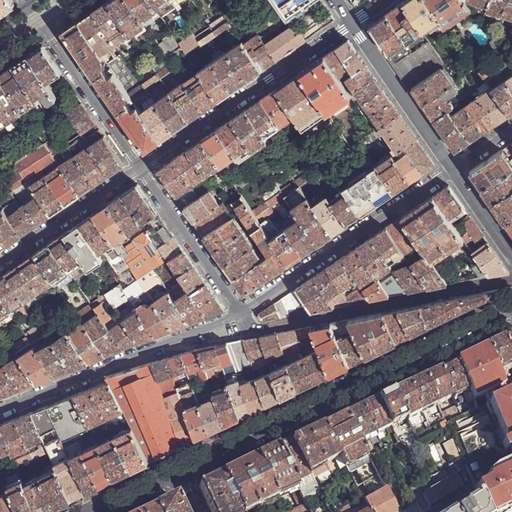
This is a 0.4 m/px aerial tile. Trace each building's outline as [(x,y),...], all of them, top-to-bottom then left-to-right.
[(0,0),(0,14),(15,4),(12,0),(0,0)] [(109,0),(107,2),(130,35),(134,32),(145,25),(141,21),(127,0),(109,0)] [(127,0),(141,21),(147,17),(156,11),(148,0),(127,0)] [(148,0),(156,11),(170,1),(170,0),(148,0)] [(277,0),(288,15),(290,13),(309,0),(277,0)] [(405,0),(402,2),(423,33),(439,21),(424,0),(405,0)] [(424,0),(439,21),(444,28),(470,10),(465,4),(461,0),(424,0)] [(487,8),(504,13),(507,0),(488,0),(488,3),(487,8)] [(98,8),(93,11),(115,45),(120,42),(125,38),(130,35),(107,2),(98,8)] [(236,2),(221,12),(223,15),(226,19),(241,9),(236,2)] [(385,14),(406,44),(412,52),(428,41),(423,33),(402,2),(391,10),(385,14)] [(307,38),(332,19),(322,5),(296,25),(307,38)] [(241,9),(226,19),(228,21),(231,26),(246,16),(241,9)] [(85,17),(78,21),(107,63),(110,68),(113,72),(116,77),(123,73),(132,86),(126,91),(130,97),(132,100),(146,90),(145,88),(142,83),(121,53),(117,56),(111,48),(115,45),(93,11),(85,17)] [(156,11),(147,17),(151,22),(159,16),(156,11)] [(388,54),(390,55),(406,44),(385,14),(369,25),(388,54)] [(223,15),(209,25),(210,26),(213,31),(228,21),(226,19),(223,15)] [(63,32),(95,78),(106,71),(102,66),(107,63),(78,21),(69,28),(63,32)] [(228,21),(213,31),(216,36),(231,26),(228,21)] [(276,36),(267,42),(265,44),(276,60),(293,49),(305,41),(294,24),(282,32),(276,36)] [(145,25),(134,32),(138,38),(149,31),(145,25)] [(210,26),(195,36),(198,41),(213,31),(210,26)] [(213,31),(198,41),(200,44),(201,46),(216,36),(213,31)] [(193,33),(178,43),(181,47),(184,52),(186,54),(200,44),(198,41),(195,36),(193,33)] [(258,35),(244,45),(261,71),(271,64),(276,60),(265,44),(260,36),(258,35)] [(125,38),(120,42),(125,49),(130,45),(125,38)] [(340,46),(336,48),(354,73),(366,65),(348,40),(340,46)] [(242,41),(227,51),(247,80),(256,74),(261,71),(244,45),(242,41)] [(412,52),(428,76),(442,67),(445,65),(428,41),(412,52)] [(178,43),(164,53),(167,57),(181,47),(178,43)] [(200,44),(186,54),(189,58),(203,48),(201,46),(200,44)] [(390,55),(412,88),(428,76),(412,52),(406,44),(390,55)] [(35,51),(27,56),(46,84),(62,73),(42,46),(35,51)] [(181,47),(167,57),(170,62),(172,60),(184,52),(181,47)] [(329,53),(324,56),(338,77),(343,74),(346,78),(354,73),(336,48),(329,53)] [(494,61),(511,86),(511,53),(510,50),(494,61)] [(227,51),(212,61),(232,90),(243,83),(247,80),(227,51)] [(19,62),(13,66),(34,97),(38,94),(42,94),(47,102),(49,101),(56,97),(51,91),(46,84),(27,56),(19,62)] [(309,67),(299,73),(327,112),(351,95),(338,77),(324,56),(309,67)] [(479,71),(480,71),(485,67),(481,61),(475,60),(469,64),(473,70),(477,67),(479,71)] [(212,61),(197,71),(198,72),(217,100),(229,93),(232,90),(212,61)] [(480,71),(492,88),(510,114),(511,112),(511,86),(494,61),(485,67),(480,71)] [(171,63),(157,74),(160,78),(174,68),(172,65),(171,63)] [(354,73),(346,78),(355,90),(374,77),(369,69),(366,65),(354,73)] [(4,72),(0,74),(0,79),(22,111),(37,101),(34,97),(13,66),(4,72)] [(419,99),(423,104),(453,84),(442,67),(428,76),(412,88),(419,99)] [(466,80),(480,71),(479,71),(477,67),(473,70),(463,76),(466,80)] [(174,68),(160,78),(162,81),(176,71),(174,68)] [(106,71),(95,78),(99,85),(113,104),(119,113),(129,105),(126,100),(130,97),(126,91),(116,77),(113,72),(109,75),(106,71)] [(198,72),(183,82),(203,110),(214,103),(217,100),(198,72)] [(286,82),(275,90),(293,116),(297,121),(302,129),(327,112),(299,73),(286,82)] [(157,74),(142,83),(145,88),(160,78),(157,74)] [(374,77),(355,90),(356,93),(363,103),(383,89),(378,82),(374,77)] [(160,78),(145,88),(146,90),(151,97),(165,86),(162,81),(160,78)] [(0,126),(4,123),(10,120),(22,111),(0,79),(0,126)] [(67,81),(51,91),(56,97),(56,98),(71,88),(67,81)] [(183,82),(169,92),(189,120),(199,113),(203,110),(183,82)] [(434,119),(448,110),(452,107),(446,99),(458,91),(453,84),(423,104),(430,114),(434,119)] [(467,97),(474,92),(472,88),(467,92),(466,94),(467,97)] [(505,117),(510,114),(492,88),(478,97),(496,123),(505,117)] [(383,89),(363,103),(371,115),(391,102),(386,94),(383,89)] [(146,90),(132,100),(134,102),(136,107),(151,97),(146,90)] [(266,96),(261,100),(279,126),(293,116),(275,90),(266,96)] [(169,92),(154,102),(174,130),(184,123),(189,120),(169,92)] [(491,126),(496,123),(478,97),(465,106),(483,132),(491,126)] [(253,105),(246,110),(264,136),(279,126),(261,100),(253,105)] [(354,100),(349,103),(354,111),(359,108),(358,106),(354,100)] [(154,102),(140,112),(160,140),(170,133),(174,130),(154,102)] [(391,102),(371,115),(380,127),(400,114),(391,102)] [(82,103),(67,113),(77,128),(81,134),(96,123),(87,110),(82,103)] [(129,105),(119,113),(144,151),(155,143),(160,140),(140,112),(137,107),(132,110),(129,105)] [(476,136),(483,132),(465,106),(455,112),(452,115),(470,141),(476,136)] [(237,115),(231,120),(252,149),(266,139),(264,136),(246,110),(237,115)] [(456,151),(470,141),(452,115),(448,110),(434,119),(447,138),(456,151)] [(379,131),(381,130),(388,140),(408,126),(404,120),(400,114),(380,127),(377,129),(379,131)] [(293,116),(279,126),(283,132),(297,121),(293,116)] [(10,120),(4,123),(9,131),(15,127),(10,120)] [(222,126),(217,129),(235,156),(237,159),(252,149),(231,120),(222,126)] [(98,126),(90,132),(92,134),(100,129),(98,126)] [(408,126),(388,140),(396,152),(404,147),(417,139),(412,132),(408,126)] [(77,128),(62,137),(66,143),(81,134),(77,128)] [(90,136),(94,143),(89,146),(109,175),(116,170),(124,164),(100,129),(92,134),(90,136)] [(208,135),(202,140),(220,166),(221,166),(235,156),(217,129),(208,135)] [(83,137),(68,147),(74,156),(89,146),(83,137)] [(50,139),(44,143),(50,153),(56,149),(50,139)] [(417,139),(404,147),(422,173),(435,165),(426,152),(417,139)] [(193,146),(188,149),(206,175),(220,166),(202,140),(193,146)] [(50,153),(44,143),(33,151),(29,150),(26,152),(26,155),(15,163),(20,171),(24,176),(31,171),(34,175),(41,170),(55,160),(53,156),(50,153)] [(89,146),(74,156),(95,185),(104,178),(109,175),(89,146)] [(399,157),(395,160),(409,182),(417,176),(422,173),(404,147),(396,152),(399,157)] [(179,156),(174,159),(191,185),(206,175),(188,149),(179,156)] [(478,183),(482,188),(511,167),(511,164),(502,149),(470,171),(478,183)] [(391,155),(375,166),(393,193),(404,186),(409,182),(395,160),(391,155)] [(74,156),(60,166),(80,195),(83,193),(92,186),(95,185),(74,156)] [(235,156),(221,166),(226,174),(241,164),(237,159),(235,156)] [(164,166),(158,170),(184,207),(199,198),(197,194),(191,185),(174,159),(164,166)] [(41,170),(45,176),(60,166),(55,160),(41,170)] [(371,161),(362,167),(339,183),(342,187),(361,215),(380,202),(393,193),(375,166),(371,161)] [(326,162),(316,169),(320,174),(329,168),(326,162)] [(60,166),(45,176),(65,205),(71,201),(80,195),(60,166)] [(487,196),(492,203),(511,189),(511,167),(482,188),(487,196)] [(27,181),(30,185),(45,176),(41,170),(34,175),(26,180),(27,181)] [(309,170),(295,181),(295,182),(299,187),(313,176),(311,173),(309,170)] [(20,171),(6,179),(14,190),(27,181),(26,180),(24,176),(20,171)] [(45,176),(30,185),(37,196),(51,215),(56,211),(65,205),(45,176)] [(295,182),(281,192),(284,196),(299,187),(295,182)] [(134,186),(123,194),(142,222),(157,212),(137,184),(134,186)] [(211,184),(197,194),(199,198),(210,190),(214,188),(211,184)] [(443,189),(432,197),(450,222),(467,211),(449,185),(443,189)] [(277,186),(262,196),(266,201),(281,192),(277,186)] [(285,197),(296,214),(299,219),(317,244),(325,239),(332,235),(312,206),(299,187),(284,196),(285,197)] [(342,187),(339,189),(341,192),(329,200),(346,225),(355,219),(361,215),(342,187)] [(499,213),(505,222),(511,217),(511,189),(492,203),(499,213)] [(199,198),(184,207),(190,216),(194,222),(219,204),(210,190),(199,198)] [(238,191),(229,198),(232,202),(241,195),(238,191)] [(37,196),(21,207),(10,192),(0,199),(0,204),(2,208),(21,235),(38,224),(51,215),(37,196)] [(281,192),(266,201),(269,206),(270,207),(285,197),(284,196),(281,192)] [(147,230),(142,222),(123,194),(119,197),(108,204),(128,233),(133,240),(147,230)] [(241,195),(232,202),(239,213),(249,227),(269,255),(262,259),(261,260),(271,275),(281,269),(288,264),(270,238),(258,220),(255,216),(252,211),(241,195)] [(327,196),(312,206),(332,235),(340,229),(346,225),(329,200),(327,196)] [(410,212),(401,218),(420,245),(423,250),(426,255),(431,262),(463,240),(459,234),(450,222),(432,197),(428,199),(410,212)] [(266,201),(252,211),(255,216),(269,206),(266,201)] [(219,204),(194,222),(200,230),(204,236),(233,217),(223,202),(219,204)] [(98,211),(94,214),(114,243),(120,238),(128,233),(108,204),(106,205),(98,211)] [(269,206),(255,216),(258,220),(270,238),(288,264),(296,259),(302,254),(285,228),(278,233),(268,217),(274,213),(270,207),(269,206)] [(0,235),(7,245),(16,239),(21,235),(2,208),(0,209),(0,235)] [(147,230),(133,240),(134,241),(153,269),(168,259),(166,256),(181,246),(169,229),(157,212),(142,222),(147,230)] [(98,253),(99,253),(106,255),(124,281),(123,282),(120,278),(117,280),(120,284),(129,298),(134,305),(134,306),(143,300),(147,301),(152,298),(138,279),(120,252),(114,243),(94,214),(83,221),(79,224),(98,253)] [(296,214),(282,224),(285,228),(299,219),(296,214)] [(466,230),(459,234),(463,240),(465,243),(471,239),(472,238),(474,242),(484,236),(470,215),(461,222),(466,230)] [(233,217),(204,236),(209,243),(214,250),(243,231),(233,217)] [(392,224),(386,228),(403,255),(420,245),(401,218),(392,224)] [(299,219),(285,228),(302,254),(311,248),(317,244),(299,219)] [(70,230),(64,234),(83,261),(89,270),(103,260),(98,253),(79,224),(70,230)] [(377,234),(371,239),(388,265),(403,255),(386,228),(377,234)] [(243,231),(214,250),(219,258),(224,265),(253,246),(243,231)] [(55,240),(49,244),(68,271),(83,261),(64,234),(55,240)] [(120,238),(114,243),(120,252),(126,247),(120,238)] [(361,245),(356,248),(374,275),(376,278),(390,268),(388,265),(371,239),(361,245)] [(487,240),(477,247),(473,242),(467,246),(472,253),(488,242),(487,240)] [(126,247),(120,252),(138,279),(153,269),(134,241),(126,247)] [(488,242),(472,253),(479,263),(488,277),(509,273),(491,247),(488,242)] [(49,244),(35,254),(53,281),(68,271),(49,244)] [(187,255),(181,246),(166,256),(168,259),(179,276),(194,265),(187,255)] [(253,246),(224,265),(229,272),(233,278),(261,260),(262,259),(253,246)] [(349,253),(342,258),(356,279),(359,285),(374,275),(356,248),(349,253)] [(19,265),(6,274),(24,302),(39,291),(53,281),(35,254),(19,265)] [(426,255),(411,266),(427,289),(437,287),(446,285),(431,262),(426,255)] [(335,263),(327,268),(341,289),(356,279),(342,258),(335,263)] [(261,260),(233,278),(238,285),(244,294),(271,275),(261,260)] [(479,263),(471,268),(479,278),(488,277),(479,263)] [(194,265),(179,276),(184,282),(191,293),(206,282),(199,272),(194,265)] [(411,266),(393,272),(395,273),(408,293),(419,291),(427,289),(411,266)] [(313,278),(333,308),(351,304),(341,289),(327,268),(320,273),(313,278)] [(138,279),(152,298),(154,302),(173,329),(183,325),(190,322),(174,300),(168,292),(158,299),(150,288),(161,280),(153,269),(138,279)] [(68,271),(53,281),(57,287),(72,277),(68,271)] [(392,275),(379,284),(388,297),(401,294),(408,293),(395,273),(392,275)] [(0,278),(0,297),(9,312),(24,302),(6,274),(0,278)] [(359,285),(370,300),(382,298),(388,297),(379,284),(376,278),(374,275),(359,285)] [(303,285),(296,289),(305,302),(312,312),(333,308),(313,278),(303,285)] [(356,279),(341,289),(351,304),(358,303),(370,300),(359,285),(356,279)] [(191,293),(184,282),(177,286),(183,294),(174,300),(190,322),(202,318),(207,316),(191,293)] [(206,282),(191,293),(207,316),(225,308),(214,293),(206,282)] [(120,284),(106,294),(108,298),(115,308),(122,303),(129,298),(120,284)] [(296,289),(289,294),(297,307),(305,302),(296,289)] [(437,302),(419,305),(430,326),(440,321),(477,304),(486,299),(498,293),(499,292),(498,290),(496,290),(481,293),(437,302)] [(39,291),(24,302),(28,307),(43,297),(39,291)] [(282,299),(290,312),(297,307),(289,294),(282,299)] [(0,324),(13,316),(9,312),(0,297),(0,324)] [(129,298),(122,303),(127,309),(134,305),(129,298)] [(282,299),(273,305),(279,315),(283,313),(285,316),(290,312),(282,299)] [(138,307),(137,309),(156,336),(167,332),(173,329),(154,302),(148,305),(147,303),(144,303),(138,307)] [(285,316),(286,317),(294,315),(312,312),(305,302),(297,307),(290,312),(285,316)] [(90,303),(76,313),(79,318),(90,310),(93,308),(90,303)] [(100,303),(93,308),(95,310),(97,314),(104,323),(112,318),(100,303)] [(134,305),(127,309),(130,314),(137,309),(134,306),(134,305)] [(262,322),(286,317),(285,316),(283,313),(279,315),(273,305),(258,315),(262,322)] [(430,326),(419,305),(416,306),(405,308),(398,310),(410,336),(421,331),(430,326)] [(130,314),(123,319),(124,320),(139,343),(149,339),(156,336),(137,309),(130,314)] [(390,311),(383,313),(396,342),(410,336),(398,310),(390,311)] [(365,316),(348,320),(354,332),(365,357),(396,342),(383,313),(365,316)] [(97,314),(83,324),(105,356),(115,353),(122,350),(109,330),(104,323),(97,314)] [(65,318),(54,325),(57,329),(63,326),(64,329),(69,326),(65,318)] [(124,320),(109,330),(122,350),(133,345),(139,343),(124,320)] [(339,321),(330,323),(338,339),(354,332),(348,320),(339,321)] [(330,323),(311,327),(317,343),(319,348),(329,374),(343,368),(350,365),(338,339),(330,323)] [(73,331),(68,334),(88,363),(98,359),(105,356),(83,324),(73,331)] [(69,326),(64,329),(67,333),(68,334),(73,331),(69,326)] [(302,329),(294,330),(301,351),(317,343),(311,327),(302,329)] [(43,330),(28,339),(31,343),(42,337),(47,335),(43,330)] [(284,333),(277,334),(284,354),(285,355),(286,358),(301,351),(294,330),(284,333)] [(365,357),(354,332),(338,339),(350,365),(358,361),(365,357)] [(67,333),(52,343),(71,370),(81,366),(88,363),(68,334),(67,333)] [(266,336),(260,337),(266,354),(268,360),(284,354),(277,334),(266,336)] [(511,334),(511,335),(503,338),(511,357),(511,334)] [(26,337),(11,346),(13,349),(16,353),(27,346),(31,343),(28,339),(26,337)] [(243,340),(250,360),(266,354),(260,337),(251,339),(243,340)] [(493,343),(487,346),(501,373),(511,367),(511,357),(503,338),(493,343)] [(237,341),(227,343),(237,371),(252,366),(250,360),(243,340),(237,341)] [(30,350),(19,357),(37,384),(47,380),(54,377),(36,351),(31,343),(27,346),(30,350)] [(52,343),(36,351),(54,377),(64,373),(71,370),(52,343)] [(223,367),(226,377),(229,384),(230,387),(241,383),(237,371),(227,343),(215,346),(221,362),(223,367)] [(301,351),(303,356),(319,348),(317,343),(301,351)] [(205,348),(198,349),(204,367),(221,362),(215,346),(205,348)] [(508,388),(501,373),(487,346),(479,350),(460,359),(457,361),(470,388),(475,400),(479,407),(472,410),(463,415),(452,420),(447,423),(454,440),(460,453),(462,458),(481,499),(486,511),(506,511),(510,510),(506,504),(511,500),(511,391),(510,392),(508,388)] [(303,356),(313,382),(322,378),(329,374),(319,348),(303,356)] [(13,349),(0,356),(0,360),(1,363),(16,353),(13,349)] [(187,353),(181,354),(187,369),(188,373),(190,372),(198,369),(202,379),(208,377),(206,372),(204,367),(198,349),(187,353)] [(301,351),(286,358),(288,364),(303,356),(301,351)] [(1,363),(20,391),(31,386),(37,384),(19,357),(16,353),(1,363)] [(167,358),(173,375),(174,379),(175,381),(181,379),(179,372),(187,369),(181,354),(173,357),(167,358)] [(303,356),(288,364),(297,390),(306,386),(313,382),(303,356)] [(118,373),(106,377),(109,383),(109,382),(123,410),(128,418),(133,428),(132,428),(149,462),(157,458),(177,448),(196,440),(180,396),(178,389),(175,381),(174,379),(171,380),(172,382),(170,383),(169,381),(166,382),(164,378),(173,375),(167,358),(139,367),(118,373)] [(447,366),(441,369),(454,396),(464,391),(470,388),(457,361),(447,366)] [(221,362),(204,367),(206,372),(223,367),(221,362)] [(0,363),(0,366),(2,369),(0,370),(0,393),(3,398),(14,393),(20,391),(1,363),(0,363)] [(288,364),(272,371),(281,398),(290,393),(297,390),(288,364)] [(257,378),(252,366),(237,371),(241,383),(257,378)] [(433,373),(425,377),(438,404),(454,396),(441,369),(433,373)] [(272,371),(257,378),(266,405),(276,400),(281,398),(272,371)] [(189,376),(181,380),(183,386),(191,383),(189,376)] [(208,377),(202,379),(203,382),(204,382),(206,388),(211,386),(210,383),(208,377)] [(226,384),(229,384),(226,377),(210,383),(211,386),(213,392),(227,388),(226,384)] [(416,381),(410,384),(422,411),(438,404),(425,377),(416,381)] [(257,378),(241,383),(251,413),(260,408),(266,405),(257,378)] [(92,389),(106,418),(110,427),(128,418),(123,410),(109,382),(109,383),(99,387),(92,389)] [(230,387),(240,418),(251,413),(241,383),(230,387)] [(422,411),(410,384),(400,389),(394,392),(407,419),(418,413),(422,411)] [(227,388),(213,392),(225,425),(240,418),(230,387),(227,388)] [(475,400),(470,388),(464,391),(469,403),(475,400)] [(82,393),(74,396),(89,426),(106,418),(92,389),(82,393)] [(180,396),(196,440),(204,435),(210,433),(199,405),(194,390),(180,396)] [(392,426),(407,419),(394,392),(386,396),(378,399),(392,426)] [(52,405),(46,407),(56,428),(61,437),(63,441),(83,432),(90,429),(89,426),(74,396),(69,398),(52,405)] [(458,405),(454,396),(438,404),(438,405),(441,412),(442,413),(458,405)] [(215,398),(199,405),(210,433),(212,431),(225,425),(215,398)] [(371,403),(362,407),(376,434),(392,426),(378,399),(371,403)] [(470,405),(472,410),(479,407),(475,400),(469,403),(470,405)] [(441,412),(438,405),(424,412),(428,419),(441,412)] [(460,409),(458,405),(442,413),(446,421),(447,423),(452,420),(463,415),(460,409)] [(472,410),(470,405),(460,409),(463,415),(472,410)] [(42,409),(31,413),(41,435),(56,428),(46,407),(42,409)] [(347,415),(360,442),(366,439),(376,434),(362,407),(354,411),(347,415)] [(21,417),(16,420),(27,446),(43,438),(41,435),(31,413),(21,417)] [(418,413),(407,419),(409,423),(411,425),(411,427),(412,428),(422,422),(418,413)] [(335,420),(324,426),(341,458),(346,467),(367,455),(360,442),(347,415),(335,420)] [(106,418),(89,426),(90,429),(93,435),(110,427),(106,418)] [(7,423),(0,425),(0,426),(10,450),(13,456),(28,449),(27,446),(16,420),(7,423)] [(408,428),(411,427),(411,425),(409,423),(394,431),(395,432),(396,434),(400,432),(403,435),(409,432),(410,432),(408,428)] [(0,454),(10,450),(0,426),(0,454)] [(321,427),(308,434),(325,466),(341,458),(324,426),(321,427)] [(56,428),(41,435),(43,438),(46,444),(61,437),(56,428)] [(143,465),(149,462),(132,428),(115,436),(132,471),(143,465)] [(90,429),(83,432),(87,438),(93,435),(90,429)] [(395,432),(379,440),(382,447),(384,451),(390,448),(386,440),(396,434),(395,432)] [(314,472),(325,466),(308,434),(298,438),(292,441),(310,474),(314,472)] [(379,440),(376,434),(366,439),(373,452),(382,447),(379,440)] [(390,448),(401,442),(399,439),(396,434),(386,440),(390,448)] [(93,435),(87,438),(90,444),(96,441),(93,435)] [(115,436),(98,444),(115,479),(127,473),(132,471),(115,436)] [(46,444),(55,465),(71,457),(66,448),(64,444),(63,441),(61,437),(46,444)] [(77,438),(64,444),(66,448),(76,443),(78,442),(79,442),(77,438)] [(366,439),(360,442),(367,455),(373,452),(366,439)] [(451,458),(460,453),(454,440),(444,445),(451,458)] [(311,476),(310,474),(292,441),(283,445),(276,449),(295,484),(311,476)] [(98,444),(83,451),(100,486),(110,481),(115,479),(98,444)] [(264,455),(256,459),(274,498),(297,487),(295,484),(276,449),(264,455)] [(79,453),(71,457),(87,493),(95,489),(100,486),(83,451),(79,453)] [(30,453),(15,460),(18,467),(33,460),(30,453)] [(367,455),(346,467),(347,469),(350,474),(358,470),(361,468),(371,463),(367,455)] [(55,465),(57,468),(71,500),(81,496),(87,493),(71,457),(55,465)] [(341,458),(325,466),(328,471),(332,477),(347,469),(346,467),(341,458)] [(457,511),(461,510),(466,507),(481,499),(462,458),(449,467),(454,475),(424,493),(423,495),(424,498),(431,509),(426,511),(457,511)] [(229,472),(221,475),(239,511),(254,511),(275,501),(274,498),(256,459),(248,462),(229,472)] [(361,468),(368,481),(378,476),(371,463),(361,468)] [(325,466),(314,472),(317,477),(328,471),(325,466)] [(57,468),(41,476),(55,508),(67,502),(71,500),(57,468)] [(368,481),(361,468),(358,470),(372,497),(376,495),(368,481)] [(199,486),(211,511),(239,511),(221,475),(207,482),(199,486)] [(41,476),(25,484),(37,511),(47,511),(50,511),(55,508),(41,476)] [(311,476),(295,484),(297,487),(298,490),(300,494),(317,486),(311,476)] [(376,495),(386,490),(378,476),(368,481),(376,495)] [(23,479),(9,486),(11,490),(20,511),(37,511),(25,484),(23,479)] [(20,511),(11,490),(0,495),(0,502),(4,511),(20,511)] [(300,494),(298,490),(293,493),(300,505),(305,503),(300,494)] [(398,511),(386,490),(376,495),(372,497),(365,501),(367,505),(370,509),(371,511),(398,511)] [(162,504),(151,509),(152,511),(183,511),(177,497),(162,504)] [(486,511),(481,499),(466,507),(461,510),(461,511),(486,511)] [(367,505),(365,501),(357,506),(359,510),(367,505)]
